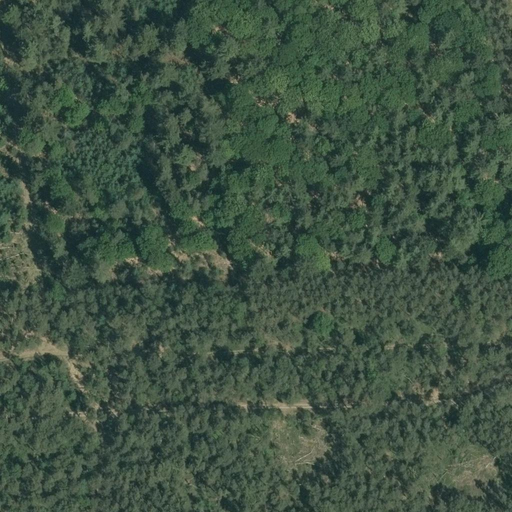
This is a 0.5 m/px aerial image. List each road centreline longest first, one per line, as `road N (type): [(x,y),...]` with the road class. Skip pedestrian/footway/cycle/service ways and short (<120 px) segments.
road 1 (track): [(0,419),(472,400),(511,380)]
road 2 (track): [(511,344),(0,364)]
